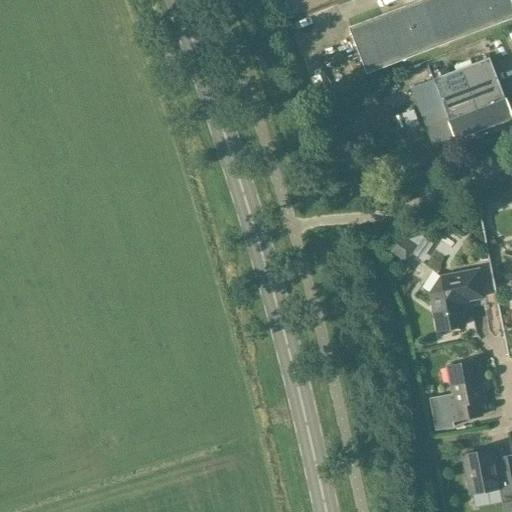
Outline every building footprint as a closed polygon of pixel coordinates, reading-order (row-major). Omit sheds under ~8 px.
[(368,74),(511,18),(511,0),(421,0),(350,27),(368,74)] [(318,101),(302,56),(294,59),(309,104),(318,101)] [(491,59),(436,80),(435,78),(413,87),(435,145),(456,138),(458,142),(511,120),(511,110),(507,99),(506,99),(491,59)] [(384,145),(372,113),(351,121),(363,153),(384,145)] [(470,300),(485,297),(480,270),(442,277),(445,291),(431,293),(438,331),(466,326),(463,311),(470,300)] [(454,394),(430,398),(436,431),(452,428),(451,421),(458,420),(459,420),(482,416),(480,402),(485,401),(477,361),(448,367),(454,394)] [(511,479),(510,471),(498,473),(494,449),(464,455),(471,495),(501,489),(503,498),(511,496),(511,479)] [(511,511),(511,501),(503,503),(504,511),(511,511)]
